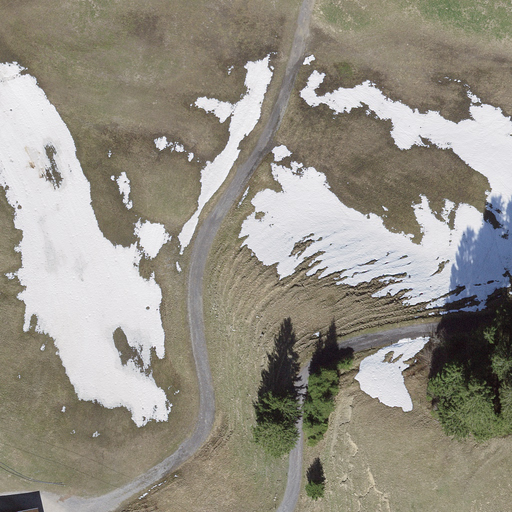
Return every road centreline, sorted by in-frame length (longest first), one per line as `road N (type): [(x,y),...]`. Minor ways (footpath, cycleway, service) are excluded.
road 1 (track): [(94,511),(186,451),(207,422),(196,284),(209,241),(267,142),(309,0)]
road 2 (track): [(511,317),(353,348),(321,363),(297,412),(294,467),(280,511)]
